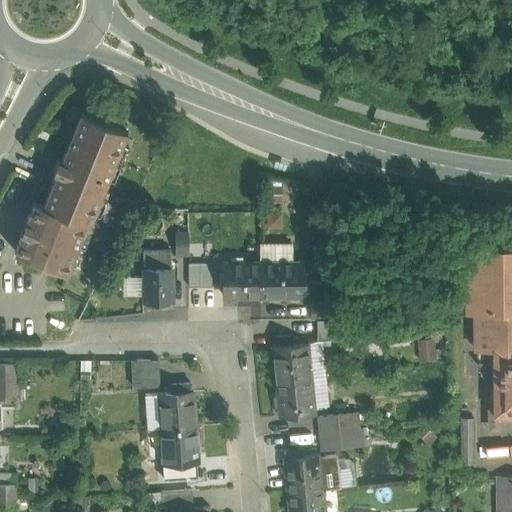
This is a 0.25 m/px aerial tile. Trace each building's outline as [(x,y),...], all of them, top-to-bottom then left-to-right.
[(127,131),(81,112),(62,160),(58,158),(53,169),(57,171),(43,205),(87,222),(90,223),(127,131)] [(43,205),(35,201),(30,215),(27,217),(25,222),(27,222),(23,230),(22,229),(20,234),(20,238),(15,251),(67,272),(87,222),(43,205)] [(189,232),(175,232),(176,255),(189,255),(189,232)] [(292,244),(260,244),(260,262),(261,296),(303,296),(303,280),(308,280),(308,274),(303,274),(303,262),(293,262),(292,244)] [(171,249),(143,249),(144,301),(173,301),(173,267),(171,267),(171,249)] [(511,249),(504,250),(504,249),(500,250),(473,250),(472,250),(467,250),(468,253),(468,271),(468,273),(468,289),(468,291),(468,310),(468,313),(471,312),(476,312),(477,347),(511,347),(511,249)] [(212,262),(189,262),(189,286),(212,286),(212,262)] [(260,262),(224,262),(225,296),(261,296),(260,262)] [(122,275),(123,291),(137,290),(136,274),(122,275)] [(333,304),(311,305),(311,317),(333,317),(333,304)] [(333,320),(317,320),(318,340),(356,339),(355,319),(333,320)] [(418,358),(435,357),(433,337),(416,338),(418,358)] [(307,344),(273,345),(277,380),(311,378),(307,344)] [(511,347),(477,347),(476,347),(476,350),(479,350),(479,349),(494,349),(494,411),(494,414),(511,413),(511,347)] [(158,359),(131,360),(133,387),(160,386),(158,359)] [(18,388),(17,363),(0,363),(0,387),(16,387),(16,388),(18,388)] [(311,378),(277,380),(281,415),(314,413),(311,378)] [(191,383),(172,384),(172,392),(159,393),(162,428),(196,426),(193,391),(191,391),(191,383)] [(16,387),(0,387),(0,399),(16,399),(16,388),(16,387)] [(511,413),(494,414),(494,411),(487,410),(487,434),(499,434),(499,422),(511,422),(511,413)] [(357,412),(345,413),(346,429),(359,428),(357,412)] [(345,413),(319,416),(320,432),(346,429),(345,413)] [(475,463),(474,417),(461,417),(461,463),(475,463)] [(196,426),(162,428),(165,463),(198,461),(196,426)] [(359,428),(346,429),(348,445),(361,444),(359,428)] [(346,429),(320,432),(322,448),(348,445),(346,429)] [(319,453),(302,455),(301,447),(284,449),(285,456),(284,456),(288,492),(323,489),(339,487),(336,455),(320,456),(319,453)] [(16,472),(0,472),(0,483),(16,484),(16,472)] [(511,487),(511,475),(498,476),(498,487),(511,487)] [(16,484),(0,483),(0,495),(16,495),(16,484)] [(511,511),(511,487),(498,487),(498,508),(505,508),(505,511),(511,511)] [(192,489),(161,491),(161,511),(176,511),(176,509),(193,508),(193,506),(192,489)] [(323,489),(288,492),(289,511),(325,511),(323,489)] [(16,495),(0,495),(0,506),(16,506),(16,495)]
